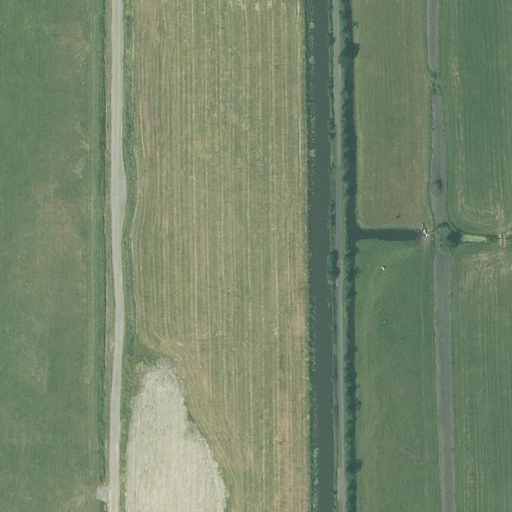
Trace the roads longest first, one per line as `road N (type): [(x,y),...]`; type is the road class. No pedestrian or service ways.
road 1 (unclassified): [(342,511),(335,0)]
road 2 (track): [(115,511),(119,0)]
